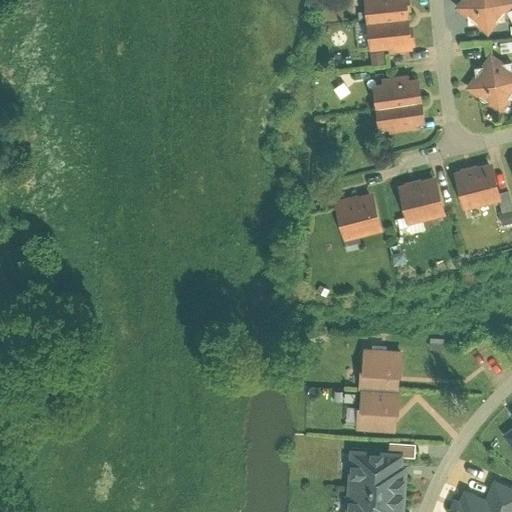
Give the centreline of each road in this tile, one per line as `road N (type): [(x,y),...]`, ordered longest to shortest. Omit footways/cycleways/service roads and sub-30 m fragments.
road 1 (residential): [(511,381),(454,450),(422,511)]
road 2 (residential): [(433,0),(454,151)]
